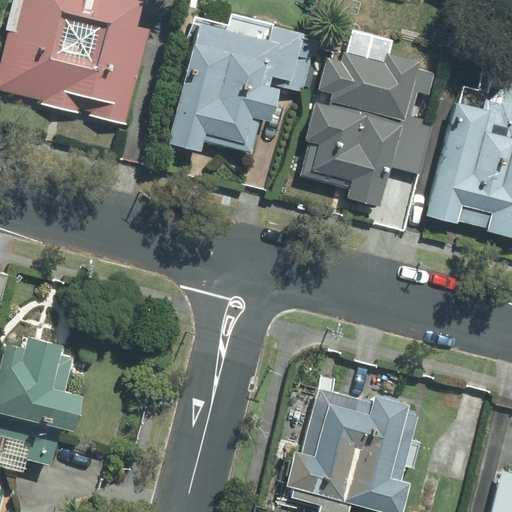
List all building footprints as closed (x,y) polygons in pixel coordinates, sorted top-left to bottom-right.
[(137,35),(144,0),(21,0),(15,30),(11,29),(0,77),(0,88),(44,98),(43,101),(125,120),(145,37),(137,35)] [(229,22),(200,15),(170,139),(203,147),(205,139),(253,151),(262,113),(274,116),(281,84),(301,89),(315,30),(233,10),(229,22)] [(328,97),(401,116),(410,85),(430,90),(434,73),(414,67),(418,54),(387,46),(385,53),(329,38),(316,86),(330,89),(328,97)] [(511,78),(482,72),(478,87),(458,82),(428,212),(511,232),(511,78)] [(328,97),(314,93),(303,136),(310,138),(302,167),(350,179),(346,192),(378,201),(401,116),(328,97)] [(432,122),(406,115),(393,164),(418,171),(432,122)] [(23,340),(1,335),(0,339),(0,429),(29,437),(24,455),(50,461),(60,420),(74,423),(83,387),(64,382),(72,350),(58,347),(60,336),(26,327),(23,340)] [(419,386),(324,364),(306,439),(294,436),(284,479),(322,488),(319,502),(354,510),(359,491),(406,502),(415,462),(402,459),(419,386)] [(468,472),(481,406),(459,402),(446,467),(468,472)] [(511,511),(511,459),(504,458),(491,511),(511,511)]
